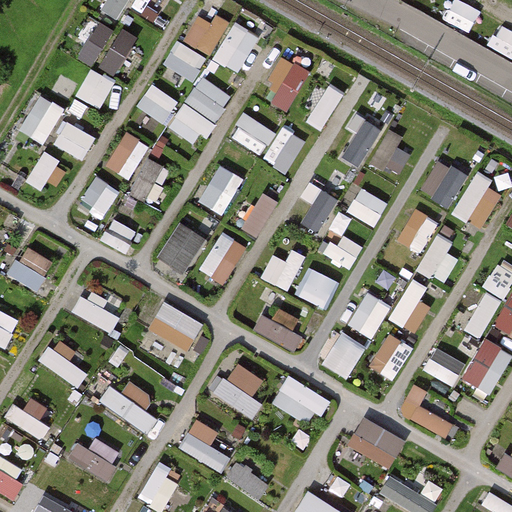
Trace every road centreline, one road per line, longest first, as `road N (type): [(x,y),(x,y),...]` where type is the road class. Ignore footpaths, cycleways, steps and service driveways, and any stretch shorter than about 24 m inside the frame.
road 1 (track): [(192,8),(56,224)]
road 2 (track): [(435,151),(305,368)]
road 3 (track): [(271,57),(137,270)]
road 4 (track): [(511,199),(386,415)]
road 5 (track): [(347,105),(219,318)]
road 6 (track): [(230,325),(127,511)]
road 7 (track): [(0,407),(94,245)]
road 8 (residential): [(361,0),(511,78)]
road 9 (track): [(81,0),(0,137)]
road 10 (track): [(354,397),(288,511)]
